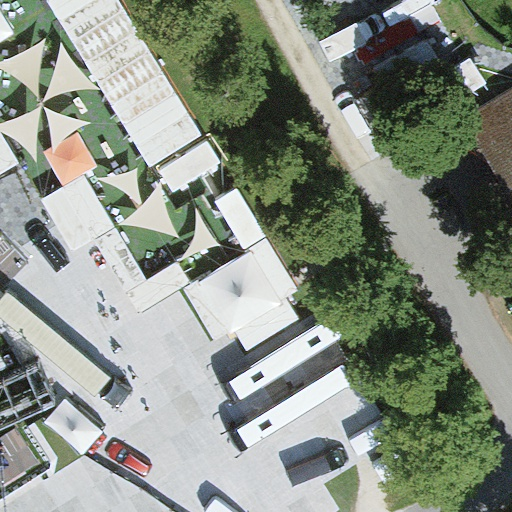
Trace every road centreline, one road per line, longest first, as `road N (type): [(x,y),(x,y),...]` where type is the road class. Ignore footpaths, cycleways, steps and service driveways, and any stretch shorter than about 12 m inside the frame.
road 1 (track): [(421,511),(102,0)]
road 2 (track): [(511,358),(270,0)]
